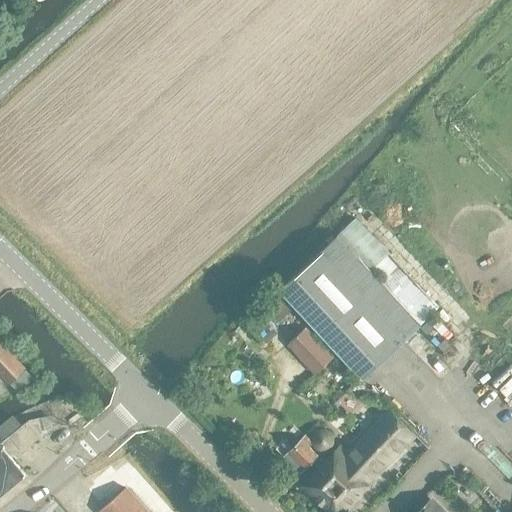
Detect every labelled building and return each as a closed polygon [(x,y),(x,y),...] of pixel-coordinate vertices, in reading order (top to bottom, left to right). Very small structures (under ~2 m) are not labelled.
[(336,234),(278,288),(361,377),(419,323),(439,306),(358,216),(336,234)] [(288,343),(314,372),(332,356),(305,327),(288,343)] [(9,382),(18,391),(33,377),(24,368),(25,367),(0,339),(0,373),(9,383),(9,382)] [(389,410),(348,451),(374,477),(415,436),(389,410)] [(28,420),(0,443),(0,444),(8,454),(16,447),(19,451),(40,434),(43,431),(52,429),(50,418),(29,422),(28,420)] [(312,436),(312,438),(312,440),(312,441),(313,441),(313,443),(314,445),(316,446),(317,447),(319,448),(321,448),(323,448),(325,448),(327,447),(328,446),(330,445),(331,443),(332,442),(332,440),(332,438),(332,436),(332,434),(331,432),(329,431),(328,430),(326,429),(324,428),(322,428),(320,428),(318,429),(316,430),(315,431),(314,432),(313,434),(312,436)] [(312,461),(318,467),(324,460),(309,445),(313,441),(305,434),(284,456),(300,472),(312,461)] [(0,493),(24,473),(8,454),(0,444),(0,493)] [(324,460),(318,467),(302,483),(331,511),(340,511),(374,477),(348,451),(340,444),(324,460)] [(146,511),(124,487),(99,510),(100,511),(146,511)] [(417,511),(441,511),(430,500),(417,511)]
